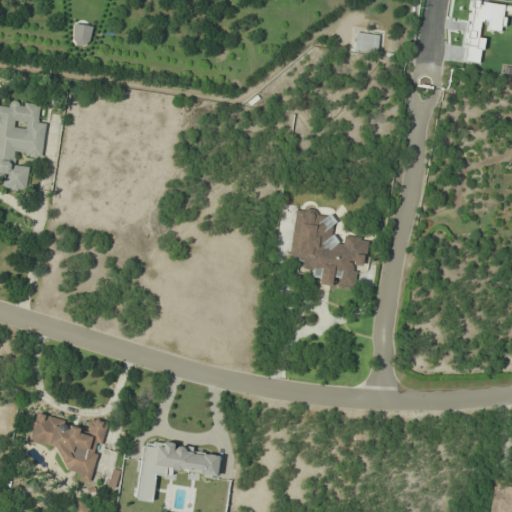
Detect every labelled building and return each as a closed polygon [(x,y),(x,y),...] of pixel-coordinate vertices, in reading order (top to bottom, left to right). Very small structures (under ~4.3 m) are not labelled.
[(89,44),(89,25),(72,25),(72,44),(89,44)] [(0,177),(3,177),(2,189),(25,191),(27,167),(14,166),(15,153),(41,155),(44,123),(37,123),(38,104),(9,101),(8,107),(0,105),(0,177)] [(367,239),(342,236),(341,239),(330,237),(333,215),(294,209),(288,257),(301,259),(300,268),(311,270),(310,280),(333,284),(352,287),(355,265),(363,266),(367,239)] [(27,440),(65,450),(60,468),(79,473),(77,478),(88,481),(105,422),(90,418),(87,429),(34,414),(27,440)] [(71,506),(73,511),(89,511),(85,500),(71,506)]
